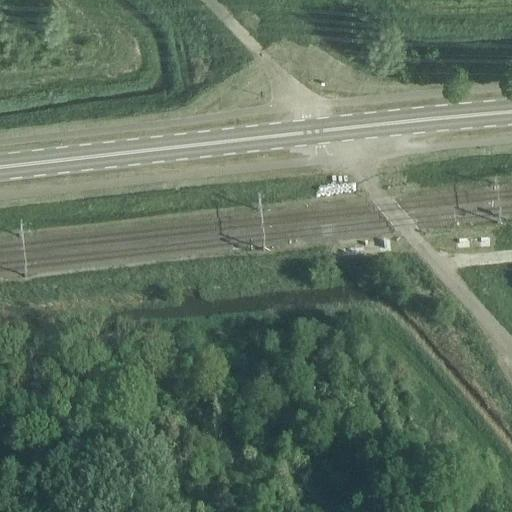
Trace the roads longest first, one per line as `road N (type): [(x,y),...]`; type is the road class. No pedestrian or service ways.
road 1 (primary): [(0,168),(328,131)]
road 2 (unclassified): [(511,351),(328,131)]
road 3 (primary): [(328,131),(511,113)]
road 4 (unclassified): [(328,131),(209,0)]
